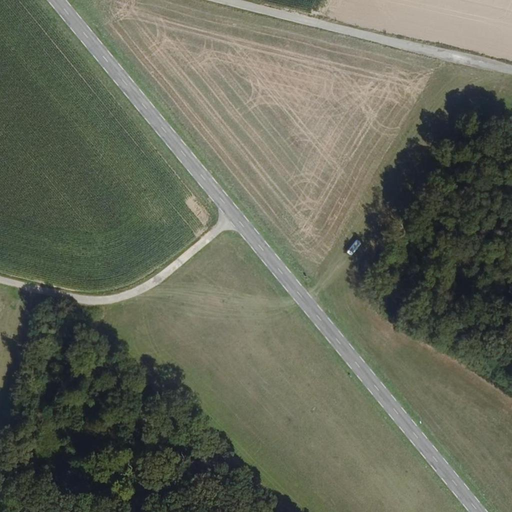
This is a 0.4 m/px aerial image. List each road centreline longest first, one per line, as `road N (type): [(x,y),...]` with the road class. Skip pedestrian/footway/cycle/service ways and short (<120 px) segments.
road 1 (tertiary): [(484,511),(61,0)]
road 2 (track): [(0,281),(128,296),(240,216)]
